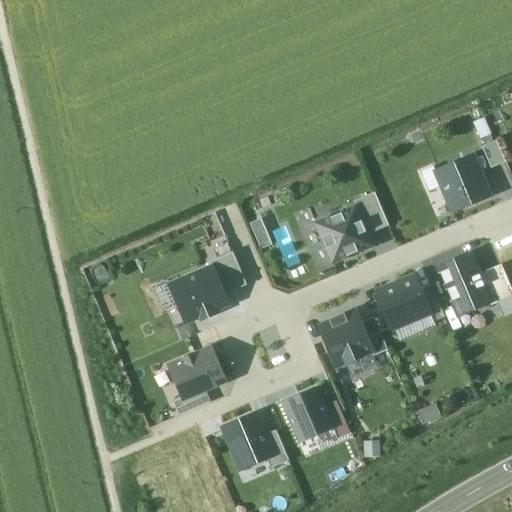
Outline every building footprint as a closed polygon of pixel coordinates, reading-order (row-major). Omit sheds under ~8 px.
[(496,141),(480,147),(489,169),(504,163),(496,141)] [(473,159),(436,174),(451,212),(488,198),(473,159)] [(356,207),(368,235),(387,227),(373,195),(355,203),(356,207)] [(356,207),(314,224),(331,265),(373,248),(368,235),(356,207)] [(211,269),(213,268),(224,296),(247,286),(233,253),(208,264),(211,269)] [(470,255),(438,269),(459,318),(491,305),(479,276),(470,255)] [(479,276),(491,305),(511,296),(511,294),(500,267),(479,276)] [(211,269),(170,286),(186,323),(201,317),(202,320),(215,315),(214,312),(229,306),(224,296),(213,268),(211,269)] [(415,280),(377,296),(391,330),(430,313),(422,296),(415,280)] [(433,291),(422,296),(430,313),(434,323),(444,319),(433,291)] [(320,328),(336,369),(372,354),(360,325),(356,313),(320,328)] [(375,319),(360,325),(372,354),(374,358),(388,352),(375,319)] [(206,391),(225,383),(211,350),(170,367),(184,400),(206,391)] [(284,403),(301,443),(333,430),(323,408),(315,389),(284,403)] [(211,403),(206,391),(184,400),(175,404),(180,416),(211,403)] [(337,402),(323,408),(333,430),(337,440),(351,434),(337,402)] [(257,415),(224,429),(241,470),(266,459),(274,456),(265,436),(257,415)] [(289,462),(276,432),(265,436),(274,456),(266,459),(270,470),(289,462)]
